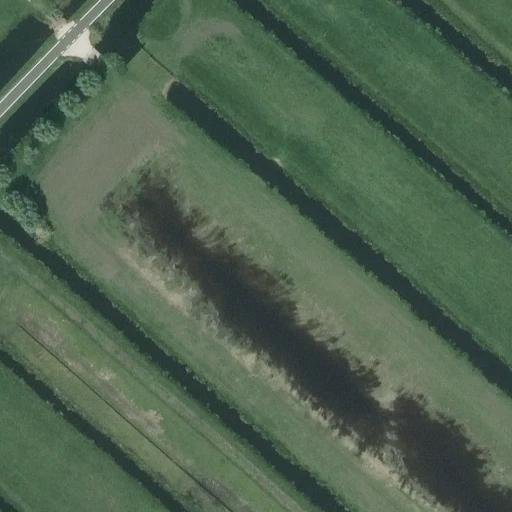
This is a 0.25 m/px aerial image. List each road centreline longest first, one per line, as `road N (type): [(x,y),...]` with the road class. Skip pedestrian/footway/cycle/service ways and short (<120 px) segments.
road 1 (track): [(242,187),(33,0)]
road 2 (unclassified): [(0,113),(110,0)]
